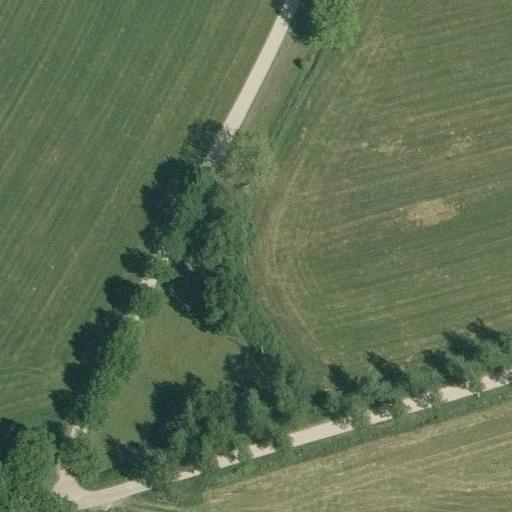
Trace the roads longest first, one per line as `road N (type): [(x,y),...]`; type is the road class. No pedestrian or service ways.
road 1 (unclassified): [(290,0),(86,402),(67,478),(72,504)]
road 2 (track): [(151,481),(511,372)]
